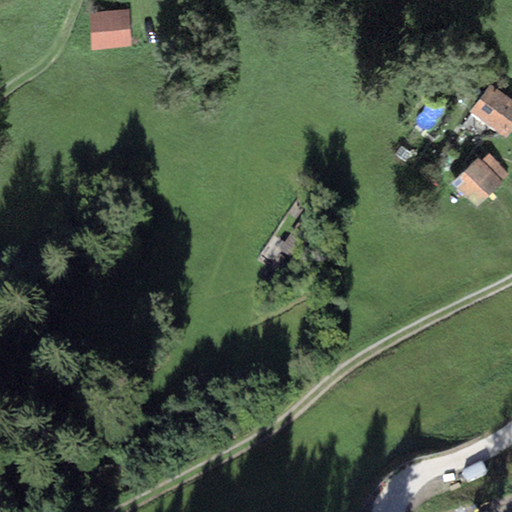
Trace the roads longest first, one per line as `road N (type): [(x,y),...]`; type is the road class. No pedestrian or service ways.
road 1 (track): [(511,280),(343,368),(269,434),(120,511)]
road 2 (track): [(511,432),(395,489),(388,511)]
road 3 (track): [(0,100),(51,61),(79,0)]
